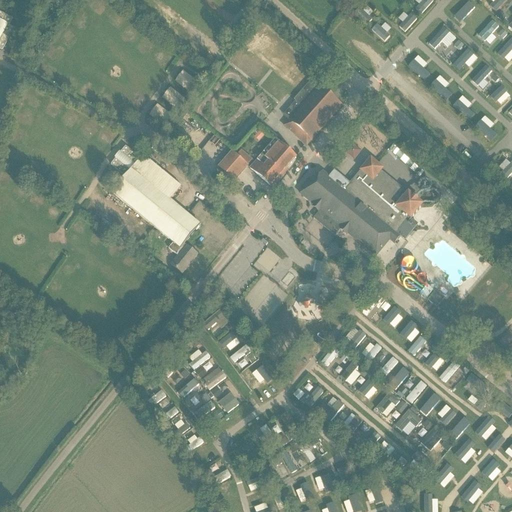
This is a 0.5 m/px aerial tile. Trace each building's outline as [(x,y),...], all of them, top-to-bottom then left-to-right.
[(86,0),(79,8),(90,18),(101,5),(96,0),(86,0)] [(423,0),(417,0),(408,10),(414,16),(427,3),(423,0)] [(488,0),(482,0),(480,3),(493,15),(506,0),(495,0),(492,4),(488,0)] [(357,26),(364,22),(358,12),(351,16),(357,26)] [(0,50),(2,52),(14,30),(9,27),(13,20),(0,13),(0,50)] [(111,13),(104,21),(113,29),(120,21),(111,13)] [(398,34),(410,21),(403,15),(391,28),(398,34)] [(486,22),(470,36),(482,49),(488,44),(484,39),(493,30),(486,22)] [(120,41),(130,31),(125,27),(126,26),(124,23),(113,35),(120,41)] [(369,25),(363,31),(378,43),(384,36),(369,25)] [(65,47),(71,39),(58,30),(53,37),(65,47)] [(502,32),(498,36),(502,40),(506,36),(502,32)] [(137,35),(132,43),(141,50),(146,42),(137,35)] [(267,40),(257,57),(262,60),(272,43),(267,40)] [(458,42),(454,46),(460,51),(464,47),(458,42)] [(275,44),(262,58),(286,82),(300,68),(275,44)] [(47,45),(39,56),(52,65),(60,55),(47,45)] [(158,61),(162,53),(153,49),(149,57),(158,61)] [(414,62),(408,68),(424,82),(430,76),(423,70),(414,62)] [(176,70),(168,81),(183,92),(191,81),(176,70)] [(59,87),(68,91),(73,81),(63,77),(59,87)] [(311,141),(342,106),(311,80),(294,101),(295,102),(283,116),(289,121),(284,127),(295,137),(300,132),(311,141)] [(435,82),(430,88),(446,102),(451,96),(445,90),(436,82),(435,82)] [(85,101),(90,90),(79,85),(74,96),(85,101)] [(164,87),(155,97),(171,110),(180,100),(164,87)] [(90,105),(101,112),(110,98),(99,91),(90,105)] [(21,97),(24,110),(32,108),(29,95),(21,97)] [(47,116),(54,103),(44,98),(37,111),(47,116)] [(120,101),(110,116),(120,122),(129,107),(120,101)] [(458,102),(453,108),(469,122),(474,116),(467,110),(458,102)] [(152,103),(143,113),(157,126),(166,117),(152,103)] [(26,115),(11,110),(7,120),(22,126),(26,115)] [(73,128),(87,133),(91,123),(77,118),(73,128)] [(480,122),(475,128),(491,142),(496,137),(490,131),(481,122),(480,122)] [(98,126),(91,141),(100,146),(107,130),(98,126)] [(253,126),(246,132),(253,141),(260,135),(253,126)] [(19,145),(22,134),(9,130),(6,142),(19,145)] [(275,141),(262,155),(283,173),(296,159),(275,141)] [(341,152),(348,160),(356,153),(348,145),(341,152)] [(12,162),(16,149),(5,146),(1,159),(12,162)] [(388,146),(383,152),(389,156),(393,151),(388,146)] [(111,166),(125,177),(140,159),(126,148),(111,166)] [(233,154),(219,169),(234,182),(247,167),(233,154)] [(396,154),(392,161),(399,165),(403,159),(396,154)] [(283,173),(262,155),(250,169),(270,187),(283,173)] [(200,226),(170,201),(181,188),(177,185),(169,178),(143,157),(113,194),(173,244),(180,250),(184,245),(200,226)] [(311,182),(303,192),(303,198),(309,202),(311,200),(344,228),(341,231),(346,235),(349,232),(360,241),(358,243),(367,251),(369,249),(373,252),(371,254),(375,258),(389,240),(394,244),(400,237),(403,240),(416,225),(411,221),(422,207),(408,195),(407,196),(380,173),(382,171),(370,161),(350,185),(335,173),(330,179),(322,173),(313,183),(311,182)] [(32,163),(28,173),(37,176),(40,167),(32,163)] [(47,180),(56,183),(58,175),(49,173),(47,180)] [(62,187),(69,194),(74,188),(68,182),(62,187)] [(9,197),(18,202),(24,191),(16,185),(9,197)] [(26,209),(36,211),(39,196),(29,194),(26,209)] [(46,203),(41,217),(51,222),(57,207),(46,203)] [(75,240),(83,230),(69,221),(62,231),(75,240)] [(81,245),(89,249),(97,235),(89,230),(81,245)] [(449,233),(445,238),(450,242),(454,237),(449,233)] [(143,239),(140,245),(148,248),(151,242),(143,239)] [(94,253),(102,259),(110,248),(103,242),(94,253)] [(178,258),(171,266),(174,269),(182,275),(197,256),(184,245),(180,250),(173,244),(168,250),(178,258)] [(465,246),(461,251),(465,254),(469,249),(465,246)] [(49,249),(43,260),(52,264),(57,253),(49,249)] [(444,257),(448,262),(456,256),(451,251),(444,257)] [(132,261),(120,253),(112,266),(124,274),(132,261)] [(451,265),(457,271),(464,264),(458,257),(451,265)] [(480,258),(476,262),(480,266),(484,262),(480,258)] [(428,260),(423,265),(427,269),(432,263),(428,260)] [(52,271),(64,280),(70,272),(59,264),(52,271)] [(459,275),(464,279),(472,268),(467,264),(459,275)] [(466,279),(472,283),(483,270),(477,265),(466,279)] [(146,286),(152,276),(142,270),(136,279),(146,286)] [(445,272),(440,277),(444,281),(449,275),(445,272)] [(6,273),(3,279),(11,282),(14,276),(6,273)] [(291,296),(300,287),(294,281),(285,291),(291,296)] [(485,281),(481,285),(485,289),(489,285),(485,281)] [(21,282),(18,288),(30,296),(34,290),(21,282)] [(459,284),(454,289),(459,293),(463,288),(459,284)] [(495,303),(500,296),(494,292),(489,299),(495,303)] [(472,296),(468,301),(473,305),(477,300),(472,296)] [(137,299),(134,307),(142,310),(145,302),(137,299)] [(385,305),(380,310),(384,314),(389,309),(385,305)] [(490,311),(486,316),(490,320),(494,315),(490,311)] [(130,312),(117,317),(122,328),(134,323),(130,312)] [(74,326),(83,324),(82,315),(72,317),(74,326)] [(210,323),(215,330),(224,322),(218,316),(210,323)] [(400,321),(395,326),(399,330),(403,324),(400,321)] [(506,323),(501,328),(506,332),(510,327),(506,323)] [(229,324),(225,328),(229,332),(233,329),(229,324)] [(347,328),(339,337),(344,342),(353,333),(347,328)] [(346,341),(355,349),(363,341),(354,333),(346,341)] [(196,338),(190,343),(195,349),(201,344),(196,338)] [(340,340),(336,345),(340,349),(344,344),(340,340)] [(433,344),(429,348),(433,352),(437,347),(433,344)] [(225,346),(219,351),(224,356),(230,351),(225,346)] [(420,348),(414,355),(420,359),(425,352),(420,348)] [(423,368),(434,356),(429,351),(418,363),(423,368)] [(356,352),(351,357),(355,361),(360,356),(356,352)] [(384,369),(391,362),(382,355),(376,361),(384,369)] [(253,356),(248,359),(252,364),(256,361),(253,356)] [(345,357),(339,363),(343,367),(349,361),(345,357)] [(207,368),(210,362),(203,359),(200,365),(207,368)] [(431,359),(426,367),(435,374),(441,366),(431,359)] [(435,373),(441,379),(452,369),(447,363),(435,373)] [(201,370),(195,374),(200,380),(206,376),(201,370)] [(400,370),(392,379),(397,384),(405,375),(400,370)] [(184,372),(180,377),(185,381),(189,376),(184,372)] [(452,372),(446,378),(452,383),(457,376),(452,372)] [(271,373),(266,376),(270,382),(275,378),(271,373)] [(172,374),(165,379),(170,386),(177,381),(172,374)] [(386,377),(383,381),(388,386),(391,382),(386,377)] [(406,377),(398,386),(403,390),(411,381),(406,377)] [(182,399),(186,405),(200,397),(189,380),(171,391),(178,402),(182,399)] [(312,387),(304,396),(311,402),(319,393),(312,387)] [(217,389),(211,394),(216,400),(222,396),(217,389)] [(382,389),(377,394),(382,398),(386,393),(382,389)] [(153,402),(161,396),(156,390),(148,395),(153,402)] [(298,391),(293,397),(298,402),(304,396),(298,391)] [(404,391),(399,395),(404,399),(408,395),(404,391)] [(484,392),(480,397),(484,401),(488,396),(484,392)] [(313,400),(317,406),(324,400),(319,395),(313,400)] [(338,422),(346,414),(332,401),(324,409),(338,422)] [(402,405),(395,412),(400,416),(406,408),(402,405)] [(318,406),(312,412),(318,417),(323,411),(318,406)] [(158,407),(152,412),(155,416),(161,411),(158,407)] [(165,417),(172,412),(169,407),(162,412),(165,417)] [(442,408),(433,426),(439,429),(448,411),(442,408)] [(217,412),(211,418),(216,424),(223,419),(217,412)] [(291,428),(282,412),(273,417),(283,433),(291,428)] [(349,431),(358,424),(351,416),(342,423),(349,431)] [(489,416),(484,422),(489,426),(494,420),(489,416)] [(337,421),(332,426),(337,431),(342,426),(337,421)] [(170,423),(165,428),(169,432),(174,428),(170,423)] [(178,435),(184,429),(180,424),(174,431),(178,435)] [(427,424),(422,429),(427,433),(431,428),(427,424)] [(261,442),(268,438),(260,425),(253,429),(261,442)] [(357,434),(362,429),(357,425),(352,430),(357,434)] [(303,426),(299,431),(304,435),(308,431),(303,426)] [(447,428),(443,432),(447,436),(451,432),(447,428)] [(282,436),(276,439),(281,448),(287,445),(282,436)] [(357,436),(352,441),(357,446),(362,441),(357,436)] [(405,442),(410,445),(414,439),(408,436),(405,442)] [(315,438),(308,442),(312,448),(319,444),(315,438)] [(183,439),(178,444),(182,449),(188,444),(183,439)] [(439,451),(445,445),(439,439),(433,446),(439,451)] [(465,458),(472,451),(460,440),(454,446),(465,458)] [(447,443),(442,449),(446,453),(452,447),(447,443)] [(235,466),(242,461),(233,448),(226,453),(235,466)] [(374,451),(369,456),(373,460),(378,455),(374,451)] [(299,469),(294,458),(293,458),(290,452),(276,458),(284,475),(299,469)] [(457,452),(453,457),(457,461),(462,456),(457,452)] [(192,455),(188,459),(192,464),(197,460),(192,455)] [(394,458),(390,463),(395,467),(399,461),(394,458)] [(440,465),(434,471),(445,482),(451,476),(440,465)] [(208,469),(203,473),(207,480),(213,477),(208,469)] [(404,475),(399,480),(404,484),(408,480),(404,475)] [(301,484),(293,485),(294,497),(302,496),(301,484)] [(373,487),(367,489),(369,495),(375,493),(373,487)] [(219,489),(213,492),(216,499),(222,496),(219,489)] [(277,493),(280,500),(288,496),(285,490),(277,493)] [(321,492),(315,494),(318,501),(323,499),(321,492)] [(511,511),(511,507),(508,499),(496,506),(499,511),(511,511)] [(337,501),(330,503),(332,509),(339,507),(337,501)]
